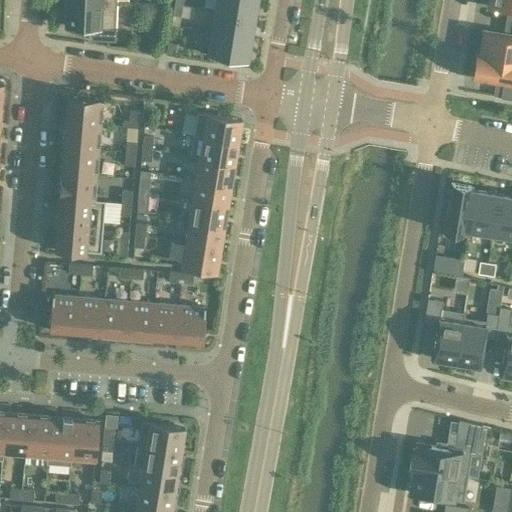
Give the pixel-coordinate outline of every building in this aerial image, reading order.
[(115,27),(116,3),(65,0),(64,25),(88,26),(88,39),(115,40),(115,27)] [(256,0),(215,0),(214,10),(254,16),(256,0)] [(511,0),(488,0),(487,6),(511,9),(511,0)] [(182,4),(174,3),(172,15),(180,16),(182,4)] [(254,16),(214,10),(211,31),(251,37),(254,16)] [(511,58),(511,28),(511,34),(484,30),(480,52),(480,53),(511,58)] [(251,37),(211,31),(207,53),(247,60),(251,37)] [(165,54),(174,55),(176,44),(167,42),(165,54)] [(477,52),(473,76),(503,81),(501,96),(511,97),(511,58),(480,53),(480,52),(477,52)] [(65,120),(100,123),(103,98),(67,96),(65,120)] [(141,120),(151,121),(152,109),(142,108),(141,120)] [(142,110),(130,109),(129,119),(141,120),(142,110)] [(193,134),(202,135),(238,141),(241,118),(197,111),(193,134)] [(65,120),(62,145),(98,148),(100,123),(65,120)] [(189,156),(199,157),(234,163),(238,141),(193,134),(189,156)] [(141,147),(152,148),(153,136),(142,135),(141,147)] [(135,153),(136,141),(126,140),(125,152),(135,153)] [(62,145),(60,170),(96,173),(98,148),(62,145)] [(141,147),(140,159),(151,160),(152,148),(141,147)] [(125,152),(124,164),(134,165),(135,153),(125,152)] [(199,157),(195,178),(231,184),(234,163),(199,157)] [(60,170),(58,196),(94,199),(96,173),(60,170)] [(195,178),(192,199),(227,205),(231,184),(195,178)] [(138,191),(148,191),(149,179),(139,179),(138,191)] [(468,236),(469,230),(468,230),(475,189),(470,188),(470,185),(450,182),(442,234),(462,237),(462,235),(468,236)] [(468,230),(469,230),(492,233),(498,193),(475,189),(468,230)] [(131,203),(132,191),(122,190),(121,202),(131,203)] [(138,191),(137,203),(147,203),(148,191),(138,191)] [(511,236),(511,194),(498,193),(492,233),(511,236)] [(105,200),(94,199),(58,196),(54,248),(100,251),(105,200)] [(192,199),(189,221),(224,227),(227,205),(192,199)] [(121,202),(120,214),(130,215),(131,203),(121,202)] [(189,221),(185,242),(220,248),(224,227),(189,221)] [(134,234),(144,234),(145,223),(135,222),(134,234)] [(128,231),(118,230),(117,242),(127,243),(128,231)] [(133,246),(143,246),(144,234),(134,234),(133,246)] [(127,243),(117,242),(116,254),(126,255),(127,243)] [(217,269),(220,248),(185,242),(182,263),(217,269)] [(434,268),(446,270),(448,262),(436,259),(434,268)] [(477,272),(485,274),(487,262),(479,260),(477,272)] [(69,262),(68,272),(80,273),(81,263),(69,262)] [(495,263),(487,262),(485,274),(493,275),(495,263)] [(93,264),(81,263),(80,273),(92,274),(93,264)] [(131,267),(119,266),(118,276),(130,277),(131,267)] [(130,277),(142,278),(143,268),(131,267),(130,277)] [(180,281),(181,271),(169,270),(168,280),(180,281)] [(180,281),(192,282),(193,272),(181,271),(180,281)] [(49,329),(74,331),(77,295),(52,293),(49,329)] [(103,297),(77,295),(74,331),(100,333),(103,297)] [(128,299),(103,297),(100,333),(125,335),(128,299)] [(431,358),(455,361),(462,316),(464,316),(464,311),(441,307),(442,300),(427,297),(423,321),(437,323),(431,358)] [(154,301),(128,299),(125,335),(151,337),(154,301)] [(179,303),(154,301),(151,337),(176,339),(179,303)] [(179,303),(176,339),(201,342),(204,306),(179,303)] [(499,373),(511,375),(511,323),(509,323),(511,308),(499,306),(498,313),(494,337),(505,339),(499,373)] [(464,316),(462,316),(455,361),(478,365),(483,335),(494,337),(498,313),(487,312),(485,320),(464,316)] [(28,413),(5,411),(1,459),(2,459),(3,449),(25,451),(28,413)] [(50,415),(28,413),(25,451),(46,453),(46,463),(50,415)] [(73,417),(50,415),(46,463),(69,465),(73,417)] [(73,417),(69,465),(70,465),(71,455),(94,457),(97,419),(73,417)] [(137,443),(181,450),(184,427),(149,421),(146,443),(137,441),(137,443)] [(102,438),(112,438),(113,426),(103,426),(102,438)] [(102,438),(101,450),(111,450),(112,438),(102,438)] [(411,468),(412,467),(466,476),(471,451),(416,442),(415,448),(412,447),(409,467),(411,468)] [(137,443),(133,464),(177,471),(181,450),(137,443)] [(133,464),(142,466),(139,486),(174,492),(177,471),(133,464)] [(462,500),(466,476),(412,467),(411,468),(408,491),(462,500)] [(100,469),(99,481),(109,482),(110,469),(100,469)] [(139,486),(135,508),(161,511),(170,511),(174,492),(139,486)] [(21,498),(21,488),(9,487),(9,497),(21,498)] [(21,498),(33,499),(34,489),(21,488),(21,498)] [(91,488),(89,500),(99,502),(101,490),(91,488)] [(67,492),(55,491),(54,501),(66,502),(67,492)] [(67,492),(66,502),(78,503),(79,493),(67,492)] [(467,511),(468,506),(444,503),(442,511),(467,511)]
